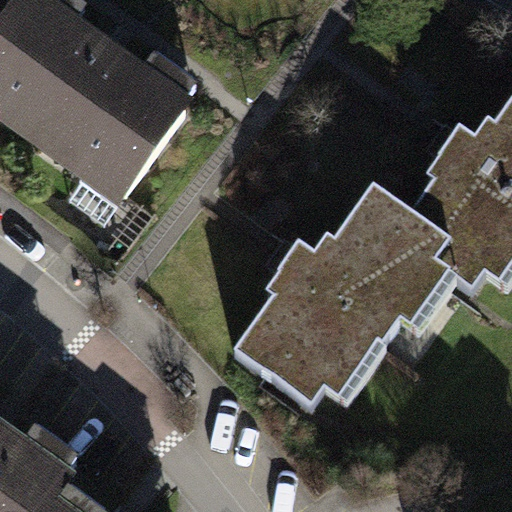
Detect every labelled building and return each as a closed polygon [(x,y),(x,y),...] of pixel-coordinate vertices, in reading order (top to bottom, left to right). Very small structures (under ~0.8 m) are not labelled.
[(0,0),(0,80),(51,17),(27,0),(0,0)] [(0,80),(0,113),(135,221),(220,115),(76,0),(64,0),(51,17),(0,80)] [(511,125),(501,140),(483,125),(445,174),(472,195),(454,218),(491,247),(471,272),(493,290),(507,272),(511,275),(511,125)] [(345,392),(361,404),(422,321),(438,333),(472,287),(446,268),(457,252),(399,209),(364,257),(346,243),(336,257),(313,241),(265,306),(278,315),(248,355),(328,415),(345,392)] [(95,484),(0,417),(0,511),(72,511),(79,504),(95,484)]
